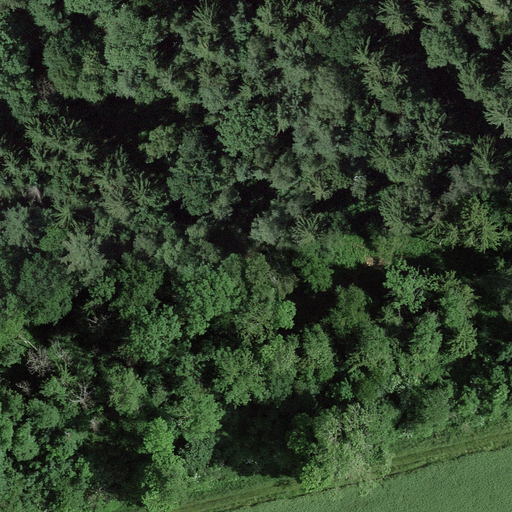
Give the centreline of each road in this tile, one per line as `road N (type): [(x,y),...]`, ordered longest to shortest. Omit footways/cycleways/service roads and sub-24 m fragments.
road 1 (track): [(177,511),(511,436)]
road 2 (track): [(511,145),(358,0)]
